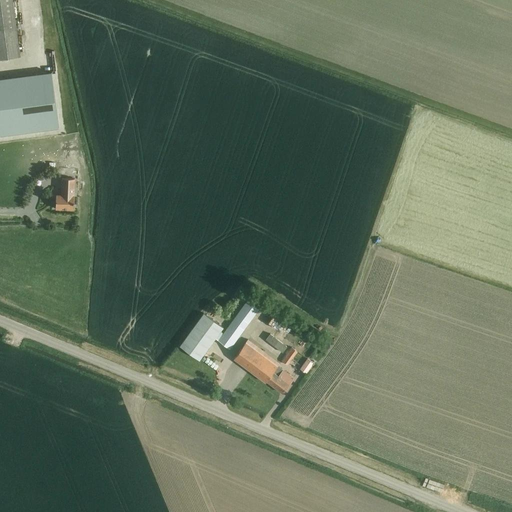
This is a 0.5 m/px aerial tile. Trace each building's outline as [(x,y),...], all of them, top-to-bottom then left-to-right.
[(0,0),(0,59),(20,57),(12,0),(0,0)] [(45,16),(51,15),(48,0),(47,0),(42,1),(45,16)] [(44,57),(50,57),(48,35),(42,36),(44,57)] [(51,72),(0,78),(0,134),(58,127),(51,72)] [(58,97),(59,108),(67,108),(66,97),(58,97)] [(56,195),(55,209),(74,209),(74,196),(74,179),(62,178),(62,187),(64,187),(64,195),(56,195)] [(248,300),(243,307),(224,332),(221,330),(223,326),(203,313),(180,346),(199,360),(214,338),(230,349),(259,309),(248,300)] [(279,308),(276,313),(291,324),(295,319),(279,308)] [(283,393),(294,378),(278,366),(280,363),(248,339),(234,358),(266,382),(267,381),(283,393)] [(285,363),(295,350),(290,346),(281,360),(285,363)] [(304,371),(312,361),(306,356),(298,367),(304,371)]
